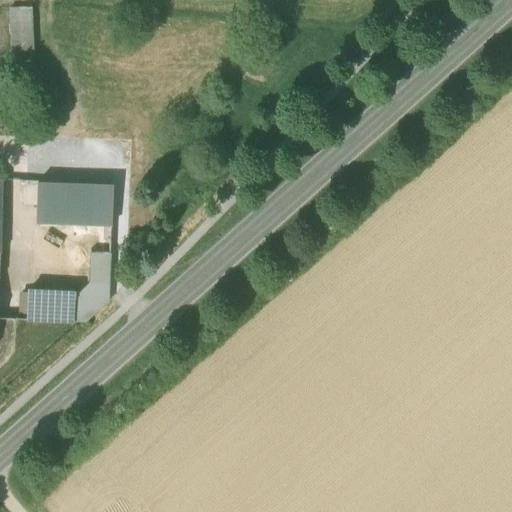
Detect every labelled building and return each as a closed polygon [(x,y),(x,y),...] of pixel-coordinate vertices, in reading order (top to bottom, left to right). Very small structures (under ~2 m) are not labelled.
[(10,9),(12,58),(33,57),(31,8),(10,9)] [(121,185),(135,186),(136,163),(122,162),(121,185)] [(108,283),(109,254),(89,253),(88,283),(108,283)] [(88,283),(75,296),(74,296),(73,321),(84,322),(108,301),(108,283),(88,283)] [(26,320),(73,321),(74,296),(75,296),(75,293),(27,292),(26,320)]
